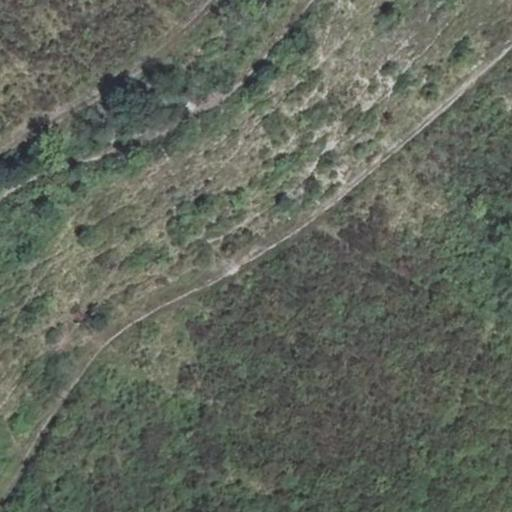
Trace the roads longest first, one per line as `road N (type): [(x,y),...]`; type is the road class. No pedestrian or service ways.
road 1 (track): [(511,42),(324,212),(107,341),(50,416),(0,508)]
road 2 (track): [(0,151),(141,65),(212,0)]
